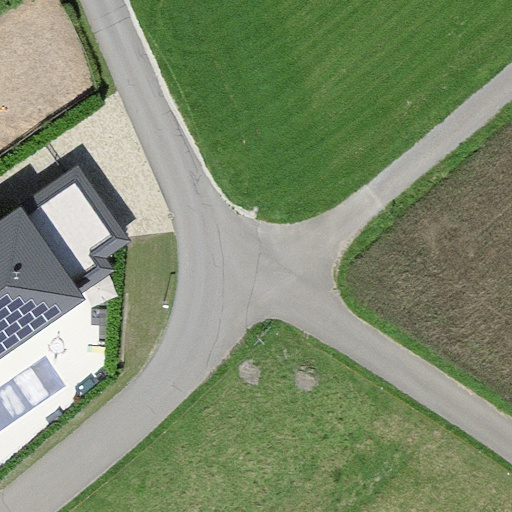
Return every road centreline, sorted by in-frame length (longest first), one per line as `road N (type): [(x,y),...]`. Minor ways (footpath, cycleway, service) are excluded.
road 1 (track): [(511,81),(317,252),(231,282)]
road 2 (residential): [(231,282),(323,313),(511,440)]
road 3 (unclassified): [(23,511),(209,343),(231,282)]
road 4 (unclassified): [(231,282),(211,214),(113,0)]
